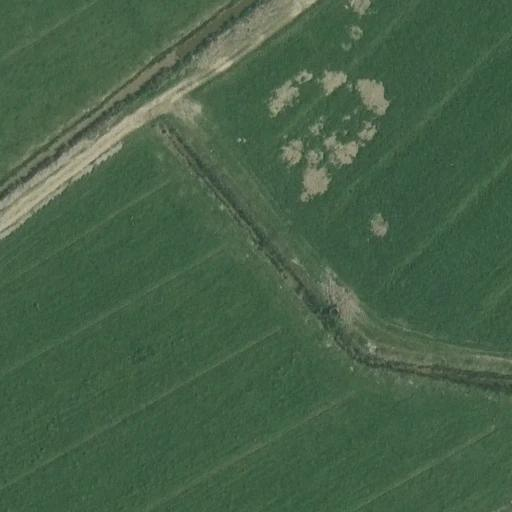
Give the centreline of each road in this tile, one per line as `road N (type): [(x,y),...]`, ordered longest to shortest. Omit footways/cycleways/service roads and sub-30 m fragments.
road 1 (track): [(168,100),(358,331),(511,366)]
road 2 (track): [(0,224),(306,0)]
